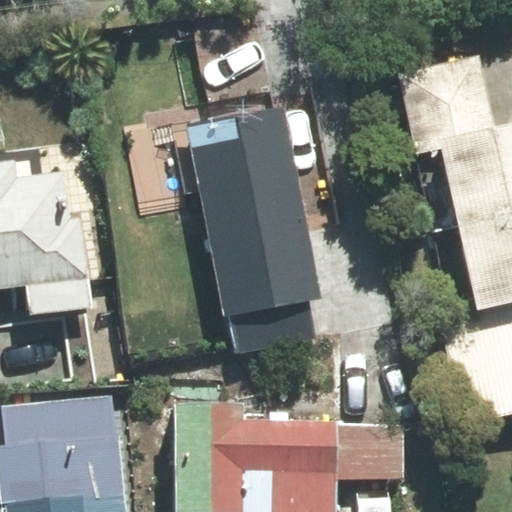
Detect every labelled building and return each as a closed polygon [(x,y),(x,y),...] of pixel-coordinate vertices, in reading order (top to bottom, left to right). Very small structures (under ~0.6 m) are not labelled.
[(476,64),(403,79),(419,152),(442,147),(480,324),(449,331),(469,421),(511,411),(511,133),(492,138),(476,64)] [(274,117),(190,133),(225,312),(309,296),(274,117)] [(6,170),(0,170),(0,286),(26,283),(28,305),(86,298),(77,225),(61,227),(55,179),(8,185),(6,170)] [(234,415),(178,414),(177,511),(330,511),(331,428),(234,428),(234,415)] [(400,431),(337,430),(336,479),(400,480),(400,431)]
